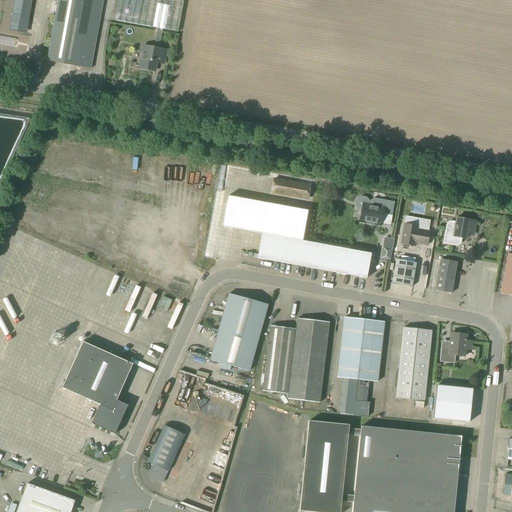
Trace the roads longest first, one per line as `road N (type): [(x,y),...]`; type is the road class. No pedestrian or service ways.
road 1 (unclassified): [(480,511),(495,346),(486,323),(232,275),(203,289),(112,490)]
road 2 (unclassified): [(511,177),(0,84)]
